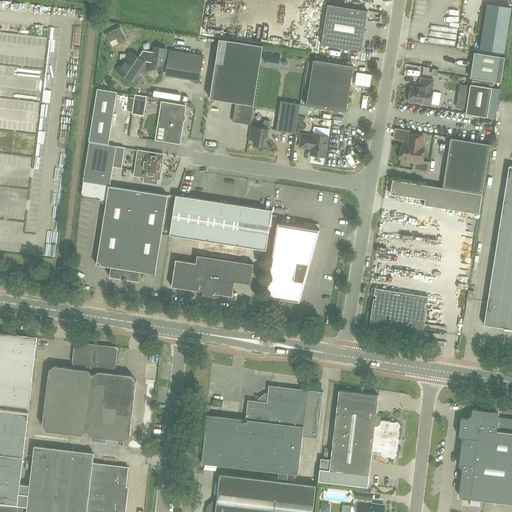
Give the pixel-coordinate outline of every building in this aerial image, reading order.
[(504,52),(511,7),(487,3),(480,49),(504,52)] [(328,4),(321,44),(361,51),(368,11),(328,4)] [(108,41),(116,38),(123,34),(119,27),(105,34),(108,41)] [(236,102),(233,122),(251,124),(254,105),(263,45),(219,39),(210,98),(236,102)] [(154,47),(154,52),(152,63),(152,64),(164,66),(166,49),(154,47)] [(145,62),(152,63),(154,52),(146,51),(145,53),(142,52),(138,57),(131,52),(121,67),(119,65),(116,70),(133,82),(139,74),(137,73),(145,62)] [(505,57),(474,52),(470,78),(501,82),(505,57)] [(194,54),(190,75),(199,76),(203,56),(194,54)] [(354,66),(314,59),(306,106),(347,112),(354,66)] [(441,93),(433,92),(433,91),(432,90),(434,80),(421,78),(420,88),(411,87),(409,101),(431,105),(431,104),(439,105),(441,93)] [(468,85),(459,84),(456,108),(465,109),(468,85)] [(492,88),(471,84),(466,114),(488,117),(492,88)] [(97,89),(89,141),(109,144),(117,92),(97,89)] [(146,100),(147,96),(135,94),(135,98),(132,112),(132,113),(144,115),(146,100)] [(300,104),(281,101),(276,130),(296,133),(300,104)] [(165,134),(181,136),(185,106),(162,102),(158,126),(166,127),(165,134)] [(262,127),(257,127),(251,126),(249,139),(254,140),(254,144),(255,145),(256,146),(260,147),(262,146),(266,146),(270,121),(264,120),(263,126),(262,127)] [(314,136),(302,134),(300,147),(308,148),(308,147),(312,148),(311,154),(325,157),(328,137),(314,134),(314,136)] [(422,162),(424,148),(422,148),(424,136),(410,134),(409,142),(410,142),(410,146),(402,144),(400,158),(405,159),(405,161),(413,162),(414,160),(422,162)] [(443,186),(483,193),(490,144),(451,138),(443,186)] [(113,166),(120,167),(123,147),(89,142),(83,181),(110,186),(113,166)] [(163,155),(138,151),(135,173),(144,175),(144,177),(159,179),(163,155)] [(511,166),(509,166),(484,325),(511,329),(511,166)] [(83,181),(81,196),(102,199),(102,201),(106,201),(107,195),(137,200),(167,204),(168,195),(83,181)] [(102,230),(132,235),(137,200),(107,195),(106,201),(102,230)] [(202,240),(208,200),(176,195),(170,235),(202,240)] [(156,274),(167,204),(137,200),(132,235),(126,269),(111,267),(110,277),(139,281),(141,272),(156,274)] [(234,245),(240,205),(208,200),(202,240),(234,245)] [(240,205),(234,245),(266,250),(273,210),(240,205)] [(266,297),(267,297),(300,302),(320,230),(278,223),(266,297)] [(96,264),(111,267),(126,269),(132,235),(102,230),(96,264)] [(196,262),(176,259),(172,286),(204,292),(204,294),(208,294),(212,295),(212,293),(233,296),(235,282),(251,284),(254,264),(197,255),(196,262)] [(374,299),(369,327),(418,334),(418,332),(422,330),(424,330),(427,307),(425,307),(426,303),(428,304),(429,296),(375,288),(374,295),(376,295),(376,299),(374,299)] [(0,404),(28,408),(31,386),(37,335),(17,333),(16,334),(0,331),(0,404)] [(82,435),(87,431),(96,345),(78,343),(75,345),(74,361),(75,362),(77,363),(77,368),(54,365),(49,369),(42,425),(47,431),(82,435)] [(125,440),(130,436),(137,380),(132,375),(110,372),(111,367),(113,367),(115,365),(116,349),(115,347),(96,345),(87,431),(91,436),(125,440)] [(279,472),(288,473),(298,475),(302,436),(318,437),(323,391),(269,385),(268,395),(265,395),(260,398),(260,401),(248,400),(246,419),(208,415),(202,463),(206,464),(279,472)] [(372,450),(382,452),(382,453),(383,454),(383,455),(384,456),(385,456),(386,456),(391,457),(392,457),(393,457),(394,457),(394,456),(395,456),(395,455),(396,455),(396,454),(396,453),(396,450),(396,449),(396,448),(395,448),(395,441),(397,441),(399,427),(399,426),(399,425),(398,424),(397,423),(396,423),(381,421),(381,420),(381,419),(381,418),(380,417),(379,416),(378,415),(377,415),(376,415),(379,395),(339,390),(338,400),(329,470),(320,469),(318,481),(368,486),(372,450)] [(0,409),(0,453),(24,456),(29,413),(0,409)] [(463,498),(511,504),(511,418),(499,417),(499,415),(499,414),(499,413),(498,413),(498,412),(497,412),(497,411),(496,411),(472,409),(472,415),(467,418),(461,417),(459,434),(459,435),(460,436),(461,437),(462,437),(459,464),(459,465),(460,465),(460,466),(460,467),(461,467),(462,468),(463,468),(459,495),(460,496),(460,497),(461,498),(462,498),(463,498)] [(122,511),(128,467),(92,463),(93,453),(35,446),(26,511),(122,511)] [(0,453),(0,502),(18,505),(20,493),(24,457),(24,456),(0,453)] [(278,480),(273,511),(313,511),(316,485),(287,482),(288,473),(279,472),(278,480)] [(273,511),(278,480),(220,474),(217,503),(215,503),(212,500),(212,501),(214,503),(208,508),(207,511),(206,510),(205,511),(273,511)] [(383,511),(384,504),(369,503),(370,500),(372,500),(373,493),(357,491),(356,498),(359,498),(358,507),(352,506),(351,507),(350,511),(383,511)] [(0,511),(17,511),(18,505),(0,502),(0,511)]
